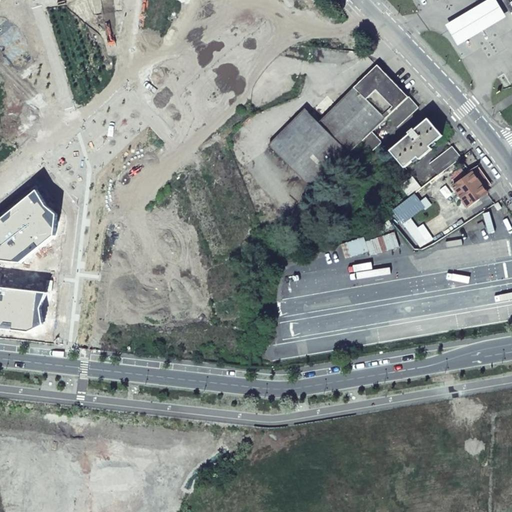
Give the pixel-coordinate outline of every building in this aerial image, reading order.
[(487,0),(458,18),(446,25),(458,46),(470,39),(506,17),(496,0),(487,0)] [(305,109),(268,145),(313,190),(362,143),(372,132),(388,117),(408,97),(387,75),(378,65),(319,123),(305,109)] [(408,97),(388,117),(398,127),(419,108),(408,97)] [(411,134),(390,151),(405,168),(418,157),(420,160),(432,149),(430,147),(443,136),(429,119),(411,134)] [(381,143),(372,132),(362,143),(371,152),(381,143)] [(452,147),(430,164),(438,175),(462,158),(452,147)] [(472,172),(484,189),(491,185),(489,181),(479,168),(472,172)] [(484,189),(472,172),(453,186),(469,208),(488,194),(486,192),(484,189)] [(413,177),(401,186),(409,198),(414,194),(421,188),(413,177)] [(47,207),(38,189),(0,220),(0,258),(2,261),(20,263),(55,235),(58,214),(47,207)] [(409,198),(394,209),(404,222),(424,207),(425,209),(431,205),(427,199),(421,203),(414,194),(409,198)] [(370,256),(400,246),(395,231),(365,241),(364,236),(341,244),(346,258),(369,251),(370,256)] [(0,329),(28,332),(43,325),(41,308),(48,292),(0,286),(0,329)]
